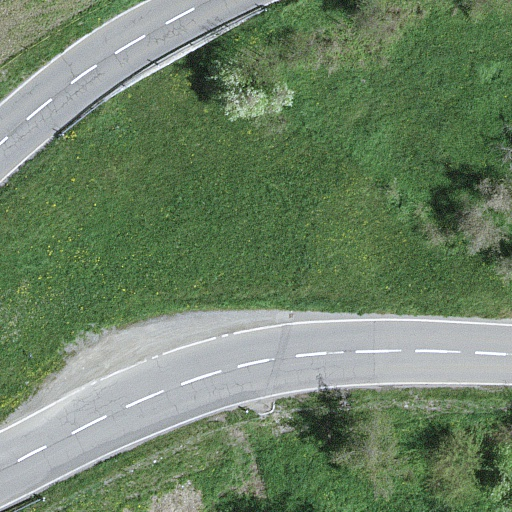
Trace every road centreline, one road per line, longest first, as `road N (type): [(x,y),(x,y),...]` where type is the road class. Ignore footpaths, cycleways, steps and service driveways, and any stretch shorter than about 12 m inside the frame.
road 1 (tertiary): [(511,353),(333,350),(254,361),(158,391),(0,468)]
road 2 (tertiary): [(0,143),(80,75),(207,0)]
